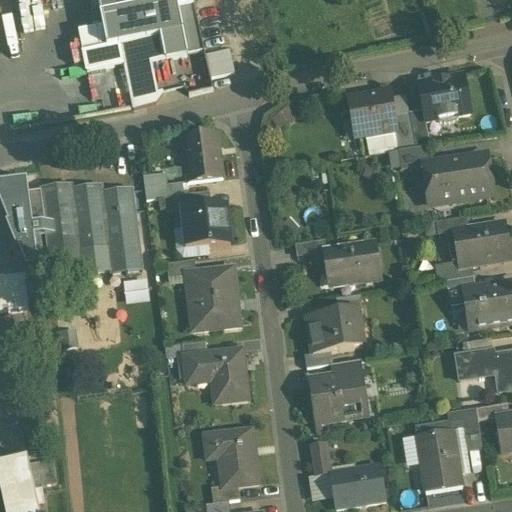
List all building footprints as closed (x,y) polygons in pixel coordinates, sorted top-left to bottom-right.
[(109,0),(111,4),(98,6),(101,19),(176,3),(189,0),(109,0)] [(176,3),(101,19),(103,29),(107,50),(161,39),(166,63),(188,58),(178,12),(176,3)] [(178,12),(188,58),(204,55),(194,9),(178,12)] [(83,55),(107,50),(103,29),(78,34),(83,55)] [(107,50),(83,55),(87,75),(124,67),(134,112),(156,107),(158,103),(151,66),(166,63),(161,39),(107,50)] [(227,52),(206,56),(210,76),(231,71),(227,52)] [(447,85),(436,87),(435,85),(419,89),(423,114),(426,126),(438,124),(439,126),(444,127),(449,126),(453,125),(458,123),(457,120),(470,118),(463,80),(447,83),(447,85)] [(389,96),(349,103),(353,124),(359,123),(362,140),(395,134),(396,134),(393,120),(389,96)] [(423,114),(409,117),(415,152),(416,152),(430,150),(426,126),(423,114)] [(409,117),(393,120),(396,134),(395,134),(398,155),(415,152),(409,117)] [(217,137),(182,142),(188,187),(223,182),(217,137)] [(430,150),(416,152),(415,152),(398,155),(402,174),(425,171),(425,170),(433,169),(430,150)] [(433,169),(425,170),(425,171),(431,209),(492,200),(486,160),(433,169)] [(165,178),(143,180),(145,192),(167,189),(165,178)] [(182,187),(167,189),(169,201),(176,200),(184,199),(182,187)] [(132,193),(73,201),(72,189),(41,193),(45,226),(44,226),(48,257),(49,257),(52,284),(83,281),(83,277),(111,274),(111,277),(142,273),(139,246),(140,246),(136,215),(135,215),(132,193)] [(167,189),(145,192),(147,204),(169,201),(167,189)] [(184,199),(176,200),(178,214),(181,214),(180,213),(204,210),(202,197),(184,199)] [(204,210),(180,213),(181,214),(185,252),(230,247),(226,207),(204,210)] [(467,221),(436,226),(438,239),(452,237),(452,236),(469,233),(467,221)] [(469,233),(452,236),(452,237),(458,272),(511,263),(506,227),(469,233)] [(324,244),(295,248),(297,261),(327,256),(326,255),(324,244)] [(372,249),(326,255),(327,256),(332,289),(377,282),(372,249)] [(194,264),(167,268),(168,282),(186,280),(185,277),(196,276),(194,264)] [(196,276),(185,277),(186,280),(192,335),(240,330),(233,272),(196,276)] [(474,281),(446,286),(448,299),(464,296),(464,295),(475,293),(474,281)] [(25,284),(0,286),(0,319),(29,316),(25,284)] [(511,287),(475,293),(464,295),(464,296),(470,335),(511,327),(511,287)] [(360,299),(336,303),(338,315),(356,312),(357,313),(362,312),(360,299)] [(338,315),(306,320),(312,358),(312,359),(330,356),(362,351),(357,313),(356,312),(338,315)] [(491,343),(463,348),(465,359),(493,355),(491,343)] [(205,346),(181,349),(183,360),(207,357),(205,346)] [(181,349),(165,351),(166,362),(183,360),(181,349)] [(207,357),(183,360),(185,383),(211,380),(214,408),(249,404),(243,353),(207,357)] [(511,356),(510,357),(511,359),(494,362),(493,355),(465,359),(456,361),(460,384),(496,379),(499,396),(511,394),(511,356)] [(330,356),(312,359),(312,358),(304,359),(306,372),(332,368),(330,356)] [(332,368),(333,380),(357,376),(355,365),(332,368)] [(333,380),(310,384),(317,426),(364,418),(357,376),(333,380)] [(508,407),(476,412),(478,425),(495,422),(495,421),(509,419),(508,407)] [(476,412),(448,417),(448,426),(462,425),(464,440),(480,438),(478,425),(476,412)] [(511,418),(509,419),(495,421),(495,422),(500,451),(511,449),(511,418)] [(252,433),(204,439),(207,463),(219,461),(222,489),(223,491),(238,489),(259,486),(252,433)] [(453,434),(416,440),(425,496),(462,490),(453,434)] [(325,447),(311,449),(316,479),(330,477),(325,447)] [(54,465),(39,467),(41,487),(57,486),(54,465)] [(39,467),(0,471),(0,511),(34,511),(44,511),(41,487),(39,467)] [(380,468),(330,477),(335,511),(337,511),(385,504),(380,468)] [(238,489),(223,491),(222,489),(211,491),(213,506),(229,504),(240,503),(238,489)]
